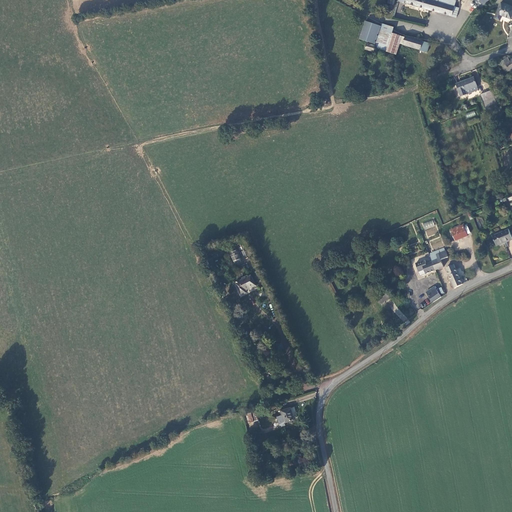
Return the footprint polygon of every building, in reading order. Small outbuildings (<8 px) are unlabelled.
[(459,8),(455,7),(432,0),(431,0),(398,0),(398,2),(456,18),(459,8)] [(471,0),(481,8),(488,0),(471,0)] [(511,6),(502,2),(495,18),(501,20),(503,15),(511,19),(511,17),(511,6)] [(393,5),(388,4),(384,14),(390,16),(393,5)] [(380,25),(364,21),(358,40),(374,44),(380,25)] [(394,27),(381,22),(380,25),(374,44),(374,46),(375,46),(375,49),(387,53),(388,52),(389,46),(392,34),(394,27)] [(389,46),(388,52),(397,55),(401,43),(402,37),(392,34),(389,46)] [(406,37),(406,38),(404,45),(420,51),(420,52),(427,55),(430,45),(427,44),(426,46),(423,44),(423,43),(422,42),(415,39),(414,40),(406,37)] [(375,46),(374,46),(367,44),(365,50),(374,52),(375,49),(375,46)] [(508,59),(500,63),(506,73),(508,72),(510,71),(510,72),(511,70),(511,59),(510,61),(508,59)] [(474,78),(456,84),(461,97),(478,91),(477,87),(474,78)] [(492,90),(480,95),(485,108),(497,104),(492,90)] [(433,220),(422,224),(424,230),(435,226),(433,220)] [(463,225),(451,230),(456,241),(467,235),(463,225)] [(498,246),(511,239),(511,237),(509,229),(493,236),(498,246)] [(443,247),(429,254),(432,261),(436,270),(443,266),(440,259),(448,256),(445,250),(443,247)] [(237,249),(229,251),(234,264),(241,261),(237,249)] [(426,274),(436,270),(432,261),(426,263),(425,261),(416,264),(419,271),(423,269),(426,274)] [(455,289),(463,284),(454,264),(446,268),(455,289)] [(245,290),(256,286),(251,276),(236,283),(241,295),(247,293),(245,290)] [(433,302),(441,297),(435,287),(427,292),(433,302)] [(404,322),(407,318),(397,308),(394,312),(404,322)] [(282,415),(285,423),(295,420),(290,408),(281,411),(282,415)] [(245,415),(248,423),(254,422),(251,413),(245,415)] [(277,416),(277,417),(280,425),(282,426),(286,425),(285,423),(282,415),(277,416)]
